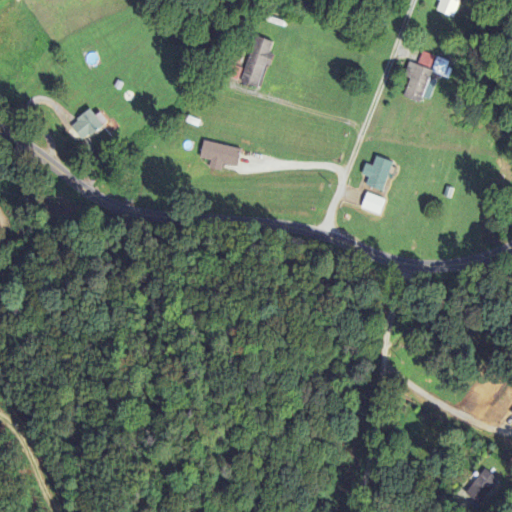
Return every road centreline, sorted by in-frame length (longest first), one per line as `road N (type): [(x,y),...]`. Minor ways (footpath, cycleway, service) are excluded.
road 1 (residential): [(0,129),(90,194),(130,212),(290,225),(415,261),(477,259),(511,245)]
road 2 (residential): [(323,233),(411,0)]
